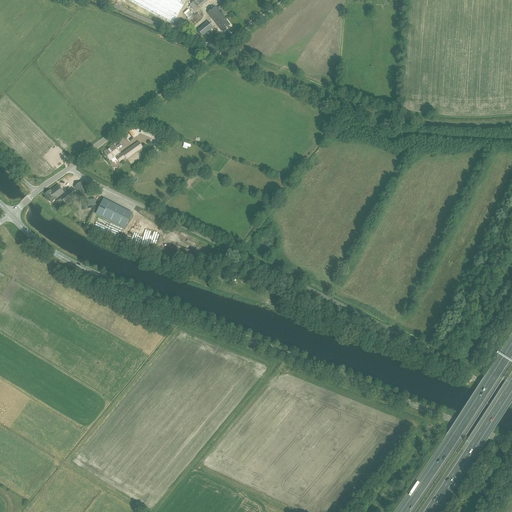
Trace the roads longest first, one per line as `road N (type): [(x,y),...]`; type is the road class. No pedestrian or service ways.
road 1 (secondary): [(511,444),(111,281),(50,250),(10,214)]
road 2 (unclassified): [(511,396),(69,167)]
road 3 (track): [(472,376),(463,381),(152,264),(55,213)]
road 4 (unclassified): [(69,167),(284,0)]
road 5 (motorway): [(511,346),(402,511)]
road 6 (motorway): [(428,511),(511,387)]
